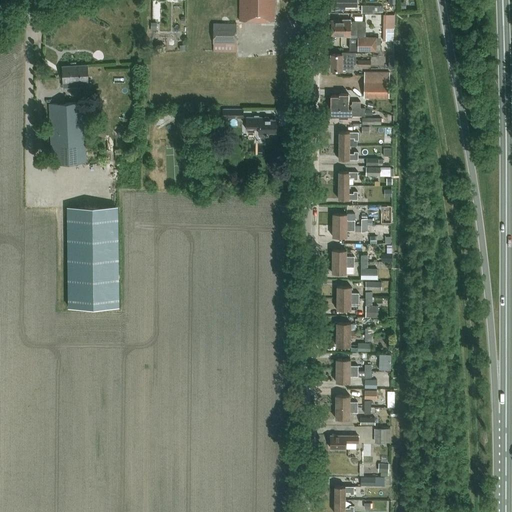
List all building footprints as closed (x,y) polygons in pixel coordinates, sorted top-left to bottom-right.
[(239,0),(239,20),(274,21),(274,0),(239,0)] [(375,13),(375,4),(362,4),(362,13),(373,13),(375,13)] [(395,28),(395,14),(384,14),(383,28),(395,28)] [(351,21),(351,19),(343,19),(342,20),(331,20),(331,28),(358,28),(366,28),(366,21),(351,21)] [(236,49),(237,23),(214,22),(213,42),(221,43),(221,48),(236,49)] [(366,36),(366,28),(358,28),(331,28),(331,35),(342,35),(343,36),(351,36),(351,34),(358,34),(358,50),(376,50),(376,37),(365,37),(365,35),(366,36)] [(342,54),(331,53),(331,69),(345,70),(345,68),(354,68),(354,63),(356,63),(356,52),(342,52),(342,54)] [(88,82),(87,65),(62,66),(63,83),(88,82)] [(365,97),(390,97),(389,71),(364,71),(365,97)] [(331,95),(330,107),(360,107),(365,107),(368,107),(368,101),(352,101),(352,103),(350,104),(348,104),(349,93),(339,93),(339,95),(331,95)] [(86,162),(84,102),(50,103),(52,163),(86,162)] [(360,107),(330,107),(330,115),(339,115),(339,117),(348,117),(348,115),(365,115),(365,107),(360,107)] [(215,117),(213,122),(221,126),(223,121),(215,117)] [(269,132),(276,132),(276,119),(268,119),(268,117),(246,117),(246,129),(248,131),(254,131),(254,129),(259,129),(259,134),(269,134),(269,132)] [(193,120),(193,133),(203,133),(203,120),(193,120)] [(339,131),(339,145),(349,145),(357,145),(357,140),(358,140),(358,132),(349,131),(339,131)] [(339,145),(339,159),(358,159),(358,151),(354,151),(354,153),(349,153),(349,145),(339,145)] [(218,163),(219,155),(212,154),(211,162),(218,163)] [(380,174),(380,167),(366,167),(366,175),(380,176),(380,174)] [(380,174),(380,176),(390,176),(390,167),(380,167),(380,174)] [(339,171),(338,185),(349,185),(349,177),(354,177),(354,179),(358,179),(358,171),(339,171)] [(349,193),(349,185),(338,185),(338,199),(357,199),(358,191),(354,191),(353,193),(349,193)] [(101,206),(72,206),(72,254),(76,241),(89,242),(81,239),(81,235),(98,235),(83,231),(82,231),(85,221),(93,223),(96,216),(96,224),(97,224),(106,224),(106,214),(107,213),(107,208),(101,206)] [(111,303),(123,303),(122,206),(113,206),(113,208),(110,208),(110,215),(109,215),(109,220),(110,220),(110,225),(116,225),(116,231),(110,231),(110,242),(115,242),(115,251),(115,291),(111,291),(111,303)] [(333,213),(333,225),(355,225),(355,220),(347,219),(347,213),(333,213)] [(355,230),(355,225),(333,225),(333,236),(347,237),(347,230),(355,230)] [(332,249),(332,261),(354,261),(354,256),(346,256),(346,249),(332,249)] [(384,252),(384,260),(393,260),(393,252),(384,252)] [(332,261),(332,273),(354,273),(354,261),(332,261)] [(362,271),(362,278),(378,278),(378,269),(373,268),(373,271),(362,271)] [(366,289),(382,289),(382,281),(366,281),(366,289)] [(337,286),(337,297),(359,298),(359,292),(351,292),(351,286),(337,286)] [(359,303),(359,298),(337,297),(337,309),(351,309),(351,303),(359,303)] [(366,305),(366,316),(378,316),(378,305),(366,305)] [(337,322),(337,334),(356,334),(356,330),(351,330),(351,322),(337,322)] [(356,338),(356,334),(337,334),(336,345),(350,346),(351,338),(356,338)] [(359,351),(371,351),(371,343),(359,342),(359,351)] [(380,353),(380,368),(391,368),(391,353),(380,353)] [(336,358),(336,370),(358,370),(358,365),(350,365),(350,359),(336,358)] [(358,376),(358,370),(336,370),(336,382),(350,382),(350,376),(358,376)] [(377,379),(365,379),(365,388),(377,388),(377,379)] [(377,390),(365,390),(365,399),(377,399),(377,390)] [(336,395),(336,406),(358,407),(358,401),(350,401),(350,395),(336,395)] [(358,412),(358,407),(336,406),(336,418),(350,418),(350,412),(358,412)] [(376,427),(375,442),(391,442),(391,428),(376,427)] [(346,448),(346,443),(360,443),(360,435),(330,435),(330,448),(346,448)] [(379,472),(389,472),(389,464),(379,463),(379,472)] [(361,485),(376,485),(376,476),(362,476),(361,485)] [(335,486),(335,499),(345,500),(345,492),(350,492),(350,494),(354,494),(354,486),(335,486)] [(345,507),(345,500),(335,499),(334,511),(353,511),(354,505),(350,505),(350,507),(345,507)]
